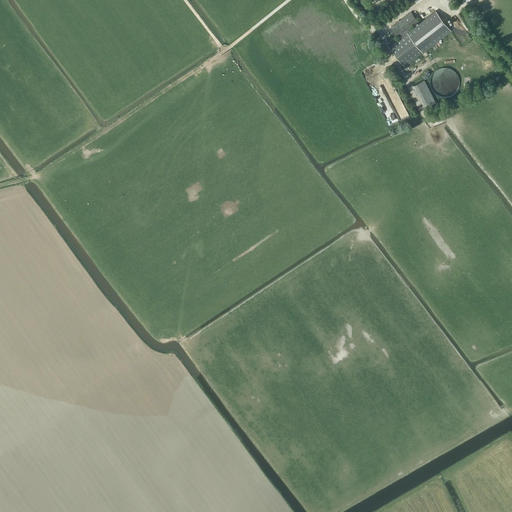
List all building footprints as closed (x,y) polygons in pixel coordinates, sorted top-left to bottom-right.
[(408,28),(418,20),(411,11),(391,27),(398,36),(400,37),(405,33),(406,34),(389,46),(405,66),(423,52),(451,30),(436,11),(420,23),(410,31),(408,28)] [(468,36),(454,47),(476,74),(490,63),(468,36)] [(376,53),(363,60),(361,61),(360,61),(365,69),(380,60),(376,53)] [(437,75),(437,77),(437,78),(437,80),(438,82),(439,83),(439,85),(440,86),(441,88),(443,89),(444,90),(446,90),(447,91),(449,91),(451,92),(452,92),(454,91),(456,91),(457,90),(459,89),(460,88),(462,87),(463,86),(464,85),(464,83),(465,81),(465,80),(466,78),(466,76),(465,75),(465,73),(464,71),(463,70),(462,68),(461,67),(460,66),(459,65),(457,64),(455,64),(454,63),(452,63),(450,63),(449,63),(447,64),(445,64),(444,65),(442,66),(441,67),(440,69),(439,70),(438,72),(438,73),(437,75)] [(436,102),(425,80),(414,85),(425,108),(436,102)] [(407,110),(398,114),(400,120),(410,115),(407,110)] [(388,127),(397,125),(395,117),(393,117),(392,113),(385,114),(388,127)]
